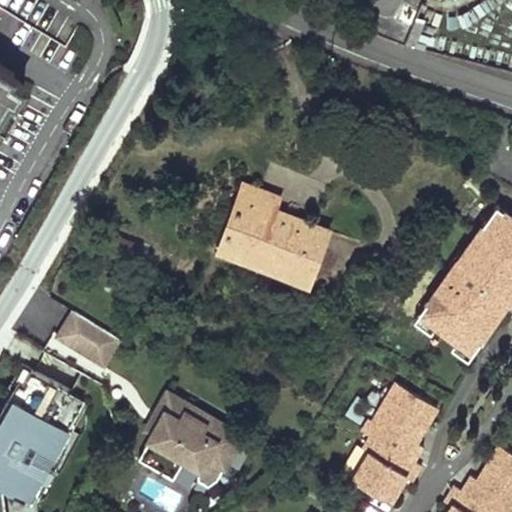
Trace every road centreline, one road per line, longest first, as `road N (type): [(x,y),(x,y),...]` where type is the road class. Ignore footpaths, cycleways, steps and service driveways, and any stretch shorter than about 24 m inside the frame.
road 1 (residential): [(0,314),(152,50),(161,0)]
road 2 (residential): [(267,0),(339,36),(511,97)]
